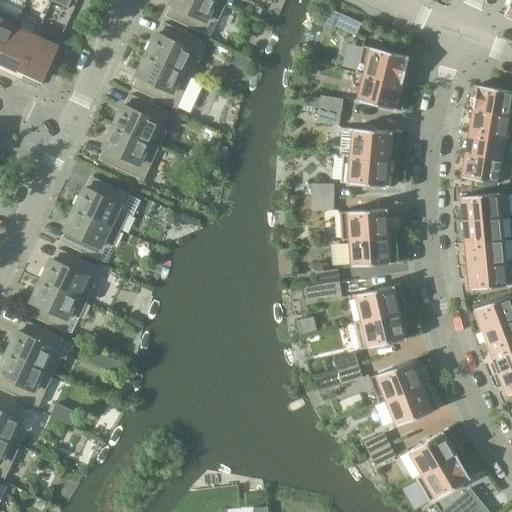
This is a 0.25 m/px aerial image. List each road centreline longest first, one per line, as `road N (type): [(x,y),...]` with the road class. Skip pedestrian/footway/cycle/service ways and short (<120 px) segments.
road 1 (residential): [(467,36),(447,78),(436,145),(437,266),(449,329),(487,431),(511,467)]
road 2 (residential): [(0,286),(72,132)]
road 3 (residential): [(72,132),(131,0)]
